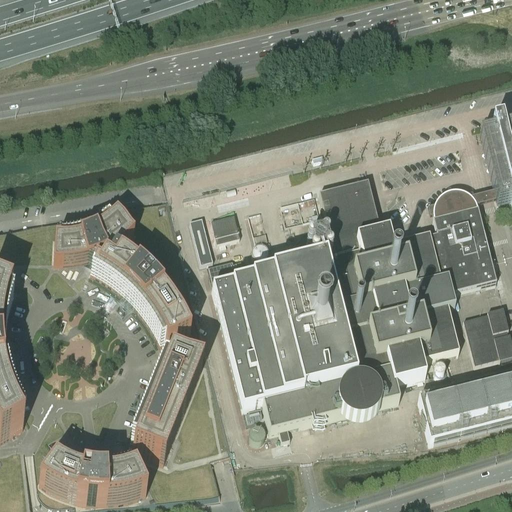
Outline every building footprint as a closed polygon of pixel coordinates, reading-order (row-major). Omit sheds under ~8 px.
[(511,131),(502,134),(500,127),(491,129),(493,137),(478,140),(492,197),(484,199),(468,203),(466,202),(464,201),(462,200),(460,199),(458,199),(456,198),(454,198),(451,198),(449,199),(447,199),(445,200),(444,201),(442,202),(441,203),(439,204),(438,205),(436,207),(435,209),(434,210),(433,212),(433,214),(432,216),(432,218),(432,220),(432,222),(432,224),(432,226),(435,241),(428,243),(391,252),(387,237),(379,239),(367,188),(318,200),(334,266),(324,268),(324,267),(211,295),(242,416),(261,411),(269,440),(278,438),(280,448),(289,446),(287,436),(398,408),(394,392),(424,384),(421,369),(457,360),(446,316),(453,314),(450,300),(495,289),(476,215),(475,213),(474,211),(487,208),(495,206),(496,211),(510,207),(511,213),(511,131)] [(266,246),(264,238),(257,212),(245,215),(254,249),(266,246)] [(60,244),(54,244),(53,269),(61,269),(70,268),(79,267),(87,265),(94,269),(89,279),(95,282),(101,285),(106,288),(112,292),(117,296),(122,300),(126,304),(126,305),(125,305),(125,306),(124,306),(124,307),(124,308),(125,308),(125,309),(126,309),(127,309),(128,309),(129,309),(129,308),(130,308),(131,309),(135,314),(139,319),(143,324),(147,329),(150,334),(153,339),(156,345),(159,350),(164,348),(166,351),(189,341),(186,335),(182,328),(179,322),(175,316),(171,309),(166,303),(162,298),(157,292),(152,287),(147,281),(141,276),(135,272),(130,267),(123,263),(117,259),(111,255),(117,251),(122,247),(128,243),(133,238),(115,220),(111,224),(107,220),(102,224),(97,228),(91,231),(85,233),(79,235),(73,237),(67,238),(60,239),(60,244)] [(216,250),(239,244),(233,221),(210,227),(216,250)] [(189,227),(200,271),(212,268),(201,224),(189,227)] [(261,250),(250,257),(259,269),(269,261),(261,250)] [(11,297),(0,293),(0,446),(22,433),(20,430),(23,428),(20,422),(17,416),(14,410),(12,404),(10,397),(8,391),(7,384),(5,378),(9,377),(8,368),(9,368),(10,368),(10,367),(11,367),(11,366),(11,365),(11,364),(10,364),(9,363),(8,363),(7,355),(3,355),(4,348),(4,341),(5,335),(6,328),(7,321),(9,315),(10,308),(13,302),(9,301),(11,297)] [(498,367),(511,363),(511,356),(508,341),(507,342),(506,337),(507,337),(502,315),(486,319),(486,321),(462,327),(473,372),(498,365),(498,367)] [(163,469),(201,374),(170,361),(167,368),(162,366),(147,404),(146,404),(145,404),(144,404),(143,405),(142,405),(142,406),(142,407),(143,408),(144,409),(145,409),(129,448),(134,450),(131,456),(163,469)] [(511,381),(417,405),(428,450),(511,428),(511,381)] [(63,469),(59,467),(57,470),(54,468),(38,490),(44,493),(50,497),(56,500),(62,503),(69,505),(76,507),(83,508),(91,509),(97,510),(104,510),(111,509),(118,508),(125,507),(132,505),(138,503),(145,500),(134,475),(130,477),(129,473),(124,475),(120,476),(116,478),(111,478),(107,479),(102,479),(97,479),(95,479),(95,478),(96,478),(95,477),(95,476),(94,475),(93,475),(92,476),(91,476),(91,477),(91,478),(91,479),(88,478),(84,477),(79,476),(75,475),(71,473),(67,471),(63,469)]
